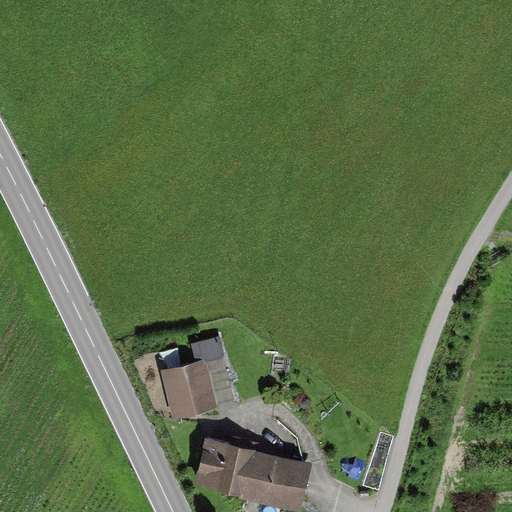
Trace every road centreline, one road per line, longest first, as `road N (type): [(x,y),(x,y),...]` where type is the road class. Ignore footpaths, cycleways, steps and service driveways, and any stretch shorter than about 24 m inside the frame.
road 1 (secondary): [(172,511),(0,153)]
road 2 (track): [(511,188),(448,299),(385,511)]
